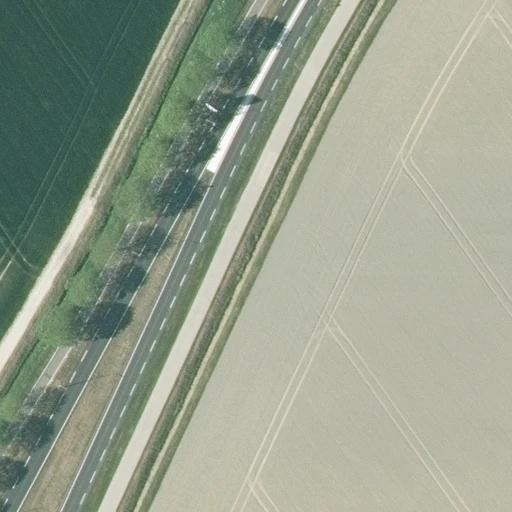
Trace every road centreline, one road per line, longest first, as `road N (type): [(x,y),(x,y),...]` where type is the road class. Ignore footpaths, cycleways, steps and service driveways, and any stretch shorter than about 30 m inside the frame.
road 1 (unclassified): [(107,511),(279,136),(351,0)]
road 2 (primary): [(282,31),(192,172),(14,511)]
road 3 (primary): [(69,511),(282,31)]
